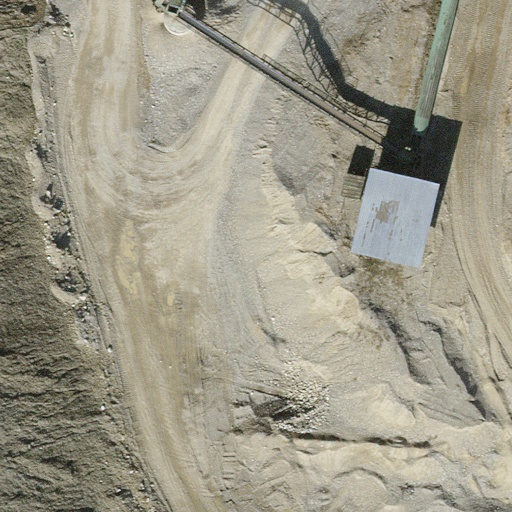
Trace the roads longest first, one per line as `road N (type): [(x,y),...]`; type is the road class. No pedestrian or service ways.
road 1 (track): [(0,111),(145,156),(193,218),(240,343),(511,405)]
road 2 (track): [(481,0),(460,125),(438,388)]
